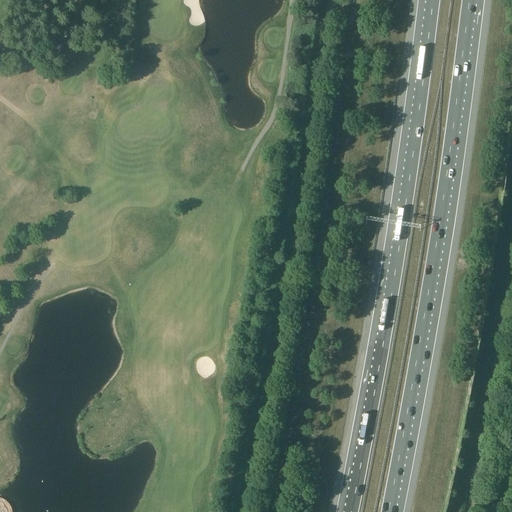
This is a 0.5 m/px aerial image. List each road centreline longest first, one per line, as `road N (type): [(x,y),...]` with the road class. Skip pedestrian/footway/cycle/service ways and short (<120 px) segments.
road 1 (motorway): [(433,0),(351,511)]
road 2 (motorway): [(388,511),(469,0)]
